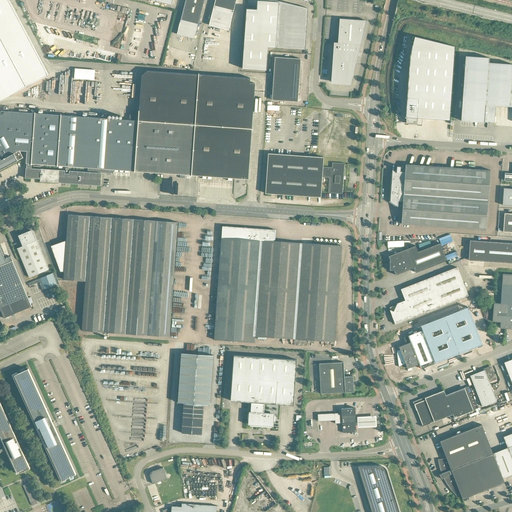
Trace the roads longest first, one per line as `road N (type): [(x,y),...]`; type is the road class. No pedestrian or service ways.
road 1 (unclassified): [(0,224),(82,196),(341,216)]
road 2 (unclassified): [(148,511),(138,466),(162,454),(309,458),(379,451)]
road 3 (unknown): [(202,205),(193,330),(218,341),(211,439)]
road 4 (secondary): [(385,396),(370,360),(366,259)]
road 5 (unclassified): [(385,396),(511,345)]
road 6 (unknown): [(247,209),(260,81)]
road 7 (unclassified): [(349,104),(317,91),(319,0)]
